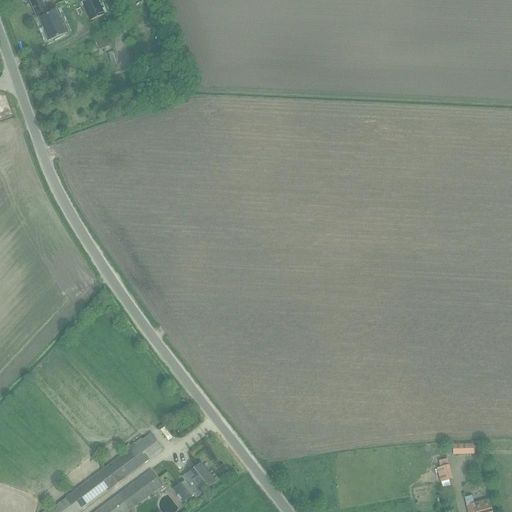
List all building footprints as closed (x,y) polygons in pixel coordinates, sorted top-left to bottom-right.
[(29,0),(47,42),(68,33),(58,11),(48,15),(41,0),(29,0)] [(106,0),(80,0),(90,22),(112,13),(106,0)] [(150,21),(139,26),(142,32),(153,27),(150,21)] [(107,40),(90,47),(93,54),(110,47),(107,40)] [(77,511),(126,476),(163,449),(152,434),(45,511),(77,511)] [(271,465),(277,465),(277,442),(262,442),(262,459),(271,459),(271,465)] [(474,445),(454,445),(454,455),(474,455),(474,445)] [(201,464),(187,475),(188,476),(184,479),(185,481),(173,490),(176,493),(175,494),(178,498),(179,497),(183,503),(195,493),(197,495),(201,492),(201,493),(215,482),(201,464)] [(437,470),(439,476),(440,483),(452,480),(449,467),(437,470)] [(127,511),(163,486),(155,476),(151,470),(94,511),(127,511)] [(180,508),(180,506),(180,504),(179,502),(179,501),(177,499),(174,496),(170,495),(168,495),(166,496),(163,497),(161,499),(159,502),(158,506),(159,508),(159,511),(160,511),(178,511),(179,510),(180,508)] [(492,511),(489,500),(474,504),(466,506),(468,511),(492,511)]
